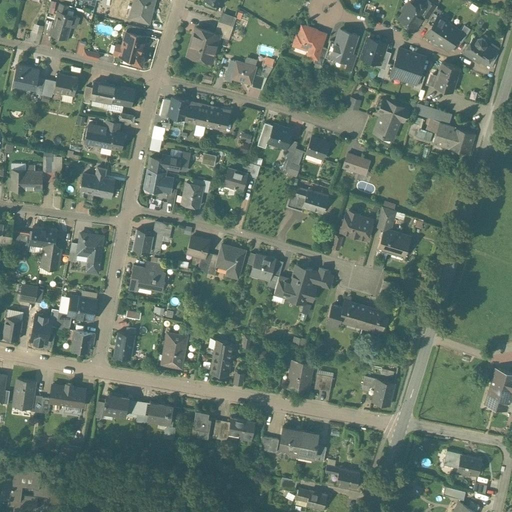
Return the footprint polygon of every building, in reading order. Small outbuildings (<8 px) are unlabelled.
[(155,0),(134,0),(132,7),(134,8),(131,18),(149,23),(155,0)] [(223,0),(206,0),(205,5),(216,8),(218,3),(222,5),(223,0)] [(417,6),(410,2),(407,3),(402,10),(404,11),(400,17),(415,27),(424,14),(429,18),(436,7),(437,5),(429,0),(427,0),(424,5),(420,3),(417,6)] [(74,11),(67,8),(68,5),(61,3),(54,25),(51,34),(66,38),(71,25),(76,27),(78,18),(73,16),(74,11)] [(436,7),(429,18),(426,22),(431,25),(438,15),(438,16),(442,10),(436,7)] [(236,17),(222,13),(219,21),(233,26),(236,17)] [(431,25),(425,34),(437,42),(449,23),(438,16),(438,15),(431,25)] [(420,30),(427,19),(423,17),(416,28),(420,30)] [(52,22),(46,20),(43,31),(51,34),(54,25),(52,25),(52,22)] [(233,26),(219,21),(217,28),(231,33),(233,26)] [(41,33),(42,24),(33,23),(31,32),(41,33)] [(461,31),(449,23),(437,42),(448,50),(457,38),(461,31)] [(141,28),(128,25),(126,31),(139,34),(141,28)] [(465,25),(461,31),(457,38),(461,41),(470,28),(465,25)] [(325,34),(311,29),(310,28),(305,26),(304,26),(302,26),(299,36),(297,35),(294,44),(309,50),(308,55),(315,57),(317,58),(321,46),(325,34)] [(210,31),(196,28),(195,28),(194,33),(194,34),(187,55),(188,56),(188,55),(211,61),(210,62),(211,62),(219,36),(219,34),(215,33),(209,32),(210,31)] [(231,33),(217,28),(215,33),(219,34),(219,36),(229,39),(231,33)] [(357,35),(340,29),(336,42),(331,56),(332,56),(347,61),(348,62),(351,53),(357,35)] [(139,34),(126,31),(122,45),(124,46),(122,56),(136,60),(135,63),(142,65),(144,56),(141,55),(146,36),(139,34)] [(385,43),(369,37),(362,57),(378,62),(379,62),(383,49),(385,43)] [(482,37),(478,38),(476,40),(473,38),(469,44),(466,45),(463,50),(464,53),(469,56),(471,56),(479,61),(480,60),(488,48),(488,47),(484,45),(486,43),(485,39),(482,37)] [(327,48),(325,57),(331,59),(332,56),(331,56),(336,42),(330,40),(327,48)] [(327,48),(321,46),(317,58),(315,57),(314,62),(322,65),(325,57),(327,48)] [(498,52),(489,46),(488,47),(488,48),(480,60),(491,67),(498,52)] [(391,74),(403,78),(412,52),(399,47),(393,65),(390,74),(391,74)] [(99,53),(84,49),(83,56),(97,60),(99,53)] [(391,52),(383,49),(379,62),(378,62),(376,66),(385,69),(388,63),(391,52)] [(412,52),(403,78),(415,83),(416,83),(419,73),(425,56),(412,52)] [(357,55),(351,53),(348,62),(347,61),(345,68),(352,70),(357,55)] [(256,66),(237,60),(236,61),(230,59),(224,79),(231,81),(232,78),(251,83),(256,66)] [(460,67),(442,62),(438,75),(434,86),(452,91),(460,67)] [(393,65),(388,63),(385,69),(383,77),(389,79),(391,74),(390,74),(393,65)] [(39,69),(17,64),(14,83),(34,87),(35,87),(37,77),(39,69)] [(78,77),(58,73),(56,81),(54,90),(55,90),(64,92),(62,99),(71,101),(72,94),(74,94),(78,77)] [(419,73),(416,83),(415,83),(414,88),(420,90),(425,75),(419,73)] [(428,84),(434,86),(438,75),(431,73),(428,84)] [(267,77),(254,74),(250,86),(261,89),(267,77)] [(213,77),(204,75),(203,81),(211,84),(213,77)] [(47,79),(37,77),(35,87),(34,87),(33,92),(43,94),(47,79)] [(56,81),(47,79),(43,94),(50,96),(51,92),(54,93),(55,90),(54,90),(56,81)] [(115,85),(94,81),(92,88),(90,98),(91,98),(111,102),(115,85)] [(134,89),(115,85),(111,102),(112,102),(121,104),(121,103),(123,104),(131,105),(134,89)] [(92,88),(86,87),(82,100),(90,102),(91,98),(90,98),(92,88)] [(359,109),(361,98),(349,95),(346,106),(359,109)] [(173,97),(169,116),(185,119),(189,101),(173,97)] [(408,108),(383,98),(378,111),(382,112),(400,119),(403,120),(408,108)] [(210,105),(189,101),(185,119),(185,120),(198,123),(199,121),(206,122),(210,105)] [(121,104),(112,102),(111,109),(121,111),(123,104),(121,103),(121,104)] [(451,114),(418,103),(415,112),(448,123),(451,114)] [(230,110),(210,105),(206,122),(213,124),(213,126),(226,129),(230,110)] [(119,111),(118,118),(132,121),(133,114),(119,111)] [(400,119),(382,112),(374,132),(392,139),(400,119)] [(415,115),(413,121),(421,123),(423,117),(415,115)] [(120,123),(107,120),(106,126),(105,129),(118,131),(120,123)] [(106,126),(89,123),(85,142),(102,145),(105,129),(106,126)] [(153,124),(148,148),(158,150),(163,126),(153,124)] [(292,130),(274,124),(268,141),(269,142),(269,140),(277,142),(276,144),(286,147),(292,130)] [(474,133),(447,125),(441,144),(468,152),(474,133)] [(433,133),(416,127),(413,135),(430,140),(433,133)] [(118,131),(105,129),(102,145),(103,145),(103,143),(110,145),(110,147),(112,147),(121,149),(125,132),(118,131)] [(254,136),(242,132),(240,140),(251,144),(254,136)] [(329,142),(311,136),(306,152),(323,158),(329,142)] [(110,145),(103,143),(103,145),(102,145),(100,152),(110,154),(112,147),(110,147),(110,145)] [(249,145),(242,143),(239,152),(246,154),(249,145)] [(81,147),(71,144),(70,150),(79,153),(81,147)] [(303,151),(296,149),(295,152),(291,162),(298,164),(303,151)] [(295,152),(287,150),(283,163),(283,164),(290,166),(291,162),(295,152)] [(162,159),(150,157),(148,168),(165,171),(166,171),(166,167),(185,171),(190,153),(181,151),(180,157),(163,154),(162,159)] [(201,162),(214,164),(215,153),(202,152),(201,162)] [(348,153),(343,167),(365,174),(370,161),(348,153)] [(298,164),(291,162),(290,166),(287,173),(297,177),(301,165),(298,164)] [(260,165),(253,163),(250,175),(249,175),(250,175),(250,176),(257,178),(260,165)] [(115,179),(105,177),(106,168),(97,167),(96,175),(92,192),(101,194),(101,195),(111,197),(115,179)] [(165,171),(148,168),(145,187),(161,190),(163,185),(165,185),(166,183),(178,185),(179,179),(164,176),(165,171)] [(247,173),(228,168),(223,184),(234,187),(234,188),(235,188),(236,188),(243,190),(247,174),(248,174),(247,174),(247,173)] [(43,171),(26,170),(26,169),(12,169),(11,177),(8,177),(8,182),(11,182),(11,190),(42,190),(43,171)] [(96,175),(84,173),(81,185),(89,187),(88,191),(92,192),(96,175)] [(210,181),(204,179),(202,185),(203,185),(202,191),(208,192),(210,181)] [(202,185),(187,182),(182,203),(198,207),(202,191),(203,185),(202,185)] [(89,187),(81,185),(78,197),(86,198),(88,191),(89,187)] [(308,190),(298,187),(295,196),(298,197),(294,209),(302,211),(304,207),(309,190),(308,190)] [(177,189),(170,188),(167,202),(174,204),(177,189)] [(327,195),(308,190),(309,190),(304,207),(322,212),(324,206),(327,205),(329,199),(327,197),(327,195)] [(291,195),(287,206),(294,209),(298,197),(295,196),(291,195)] [(382,206),(377,223),(384,225),(384,228),(390,230),(394,215),(395,210),(393,209),(384,206),(382,206)] [(372,219),(357,215),(358,213),(349,210),(342,231),(367,238),(372,219)] [(13,222),(0,220),(0,238),(1,239),(1,240),(10,242),(13,222)] [(172,224),(155,221),(153,232),(162,234),(169,236),(172,224)] [(57,229),(33,225),(31,243),(44,245),(41,265),(59,268),(61,250),(56,250),(57,247),(54,247),(57,229)] [(390,230),(384,228),(377,249),(378,249),(379,246),(395,251),(394,254),(404,257),(411,236),(390,230)] [(153,232),(137,229),(133,249),(159,254),(162,234),(153,232)] [(22,232),(15,231),(13,242),(20,243),(22,232)] [(29,233),(22,232),(20,243),(16,258),(24,259),(29,233)] [(103,236),(80,233),(79,243),(77,253),(78,253),(89,254),(86,270),(98,272),(103,236)] [(342,237),(335,235),(332,247),(338,249),(342,237)] [(209,241),(192,236),(187,252),(201,256),(205,257),(206,252),(209,241)] [(79,243),(71,242),(69,260),(77,261),(78,253),(77,253),(79,243)] [(245,250),(222,244),(219,255),(217,264),(218,264),(228,267),(226,274),(238,277),(245,250)] [(213,254),(206,252),(205,257),(201,256),(198,270),(208,272),(213,254)] [(219,255),(213,254),(208,272),(208,273),(215,275),(218,264),(217,264),(219,255)] [(274,260),(266,258),(267,257),(256,254),(251,274),(252,271),(260,273),(259,276),(269,279),(271,274),(275,261),(275,259),(274,260)] [(158,262),(147,260),(145,266),(145,268),(156,270),(158,262)] [(283,263),(275,261),(271,274),(279,276),(279,275),(283,263)] [(145,266),(134,264),(129,289),(137,291),(138,290),(146,292),(147,286),(152,287),(154,279),(155,280),(156,270),(145,268),(145,266)] [(314,270),(296,265),(292,279),(279,275),(279,276),(275,290),(274,293),(294,299),(295,295),(306,298),(310,286),(314,270)] [(334,276),(327,274),(329,270),(320,268),(316,282),(323,285),(323,286),(330,288),(334,276)] [(279,276),(271,274),(269,279),(267,287),(275,290),(279,276)] [(394,283),(383,280),(381,288),(392,290),(394,283)] [(37,287),(23,284),(20,299),(35,302),(37,287)] [(316,287),(310,286),(306,298),(312,300),(316,287)] [(392,290),(381,288),(379,295),(391,298),(393,291),(392,290)] [(96,299),(71,295),(68,311),(68,315),(72,315),(93,319),(96,299)] [(368,306),(344,300),(342,308),(339,319),(339,320),(362,326),(368,306)] [(342,308),(332,305),(328,319),(339,322),(339,320),(339,319),(342,308)] [(387,312),(368,306),(362,326),(363,326),(363,325),(374,329),(382,332),(387,312)] [(52,308),(50,317),(51,318),(50,326),(56,327),(57,321),(59,309),(52,308)] [(68,311),(59,309),(57,321),(71,323),(72,315),(68,315),(68,311)] [(140,313),(127,310),(126,316),(139,319),(140,313)] [(35,315),(31,337),(36,338),(35,343),(41,344),(42,339),(47,340),(50,326),(51,318),(50,317),(35,315)] [(22,320),(6,317),(3,337),(19,339),(22,320)] [(71,323),(57,321),(56,327),(69,329),(71,323)] [(198,327),(191,326),(189,338),(196,339),(198,327)] [(95,333),(75,330),(72,348),(88,351),(90,343),(94,343),(95,333)] [(127,333),(118,331),(113,356),(131,359),(135,334),(127,333)] [(187,336),(176,334),(175,338),(166,336),(161,363),(181,367),(187,336)] [(251,335),(244,334),(242,347),(249,348),(251,335)] [(229,341),(217,338),(216,338),(211,338),(209,347),(215,348),(210,372),(228,375),(234,344),(228,343),(229,341)] [(292,348),(285,347),(283,359),(290,360),(292,348)] [(266,351),(255,349),(253,358),(265,360),(266,351)] [(312,363),(293,359),(288,386),(308,390),(312,363)] [(511,372),(495,367),(484,404),(505,410),(510,394),(511,394),(511,372)] [(237,370),(235,382),(245,384),(247,372),(237,370)] [(332,376),(317,373),(314,388),(330,391),(332,376)] [(378,379),(365,376),(362,388),(369,390),(370,386),(376,387),(378,379)] [(35,381),(18,378),(16,388),(13,405),(14,405),(15,402),(31,404),(30,407),(31,407),(33,394),(35,381)] [(395,383),(378,379),(376,387),(372,401),(389,405),(395,383)] [(85,389),(72,387),(72,384),(66,383),(66,386),(52,384),(50,398),(50,401),(83,406),(85,389)] [(129,396),(109,392),(108,398),(105,398),(102,415),(112,417),(112,412),(126,415),(126,410),(130,411),(132,399),(128,399),(129,396)] [(43,396),(33,394),(31,407),(30,407),(30,410),(41,412),(43,397),(43,396)] [(50,398),(43,397),(41,412),(48,413),(50,401),(50,398)] [(139,400),(132,399),(130,411),(137,412),(139,400)] [(147,402),(139,400),(137,412),(137,413),(145,414),(147,402)] [(173,405),(150,402),(147,419),(162,421),(162,419),(169,421),(169,422),(170,422),(173,405)] [(209,412),(196,410),(193,427),(199,428),(198,435),(208,436),(211,418),(208,417),(209,412)] [(145,414),(137,413),(136,421),(144,422),(145,414)] [(255,420),(231,416),(230,421),(228,430),(241,433),(240,436),(251,438),(253,429),(253,428),(255,420)] [(222,420),(216,419),(212,437),(219,438),(222,420)] [(230,421),(222,420),(219,438),(226,440),(227,434),(228,434),(228,430),(230,421)] [(176,427),(166,425),(164,437),(174,439),(175,430),(176,427)] [(302,430),(283,426),(278,453),(297,456),(298,453),(302,430)] [(318,433),(302,430),(298,453),(313,457),(318,433)] [(279,439),(262,435),(260,449),(276,452),(279,439)] [(83,448),(70,445),(67,458),(81,459),(83,448)] [(326,447),(319,445),(316,460),(323,461),(326,447)] [(461,454),(447,451),(444,464),(458,467),(461,454)] [(481,459),(461,454),(458,467),(457,473),(466,475),(467,472),(477,475),(481,459)] [(334,466),(326,465),(325,471),(333,473),(334,466)] [(360,471),(339,467),(338,475),(336,483),(356,487),(360,471)] [(41,472),(15,468),(13,479),(4,478),(1,496),(9,497),(8,504),(14,505),(13,511),(23,511),(24,507),(35,509),(37,497),(21,494),(22,484),(35,486),(34,493),(38,493),(40,478),(41,472)] [(268,475),(261,473),(258,486),(266,487),(268,475)] [(297,480),(282,477),(280,487),(295,490),(297,480)] [(68,482),(40,478),(38,493),(48,495),(47,503),(51,503),(52,500),(64,502),(64,505),(65,505),(68,482)] [(486,485),(474,483),(473,491),(485,493),(486,485)] [(465,492),(445,487),(443,495),(463,500),(465,492)] [(327,494),(310,490),(310,492),(298,489),(296,498),(308,501),(307,505),(323,509),(327,494)] [(230,497),(221,495),(221,494),(216,493),(215,498),(220,499),(220,500),(229,502),(230,497)] [(308,501),(296,498),(294,504),(306,506),(307,505),(308,501)] [(468,507),(459,502),(453,511),(454,511),(453,511),(476,511),(479,506),(471,501),(468,507)]
